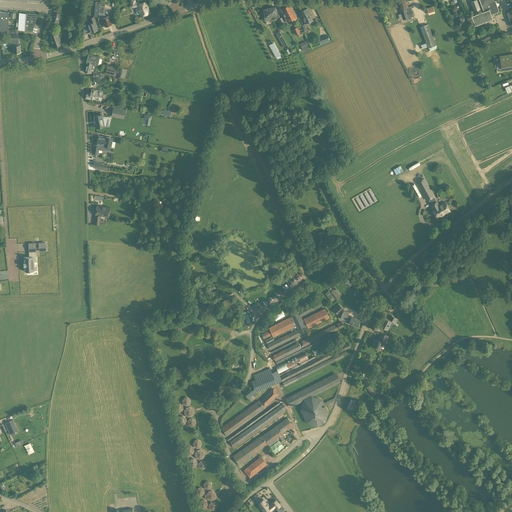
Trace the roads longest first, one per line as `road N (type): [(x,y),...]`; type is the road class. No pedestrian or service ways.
road 1 (unclassified): [(233,511),(325,427),(372,308),(396,273),(511,179)]
road 2 (unclassified): [(79,46),(88,221)]
